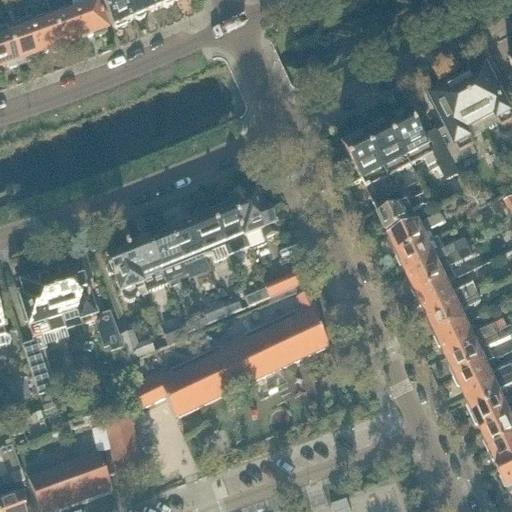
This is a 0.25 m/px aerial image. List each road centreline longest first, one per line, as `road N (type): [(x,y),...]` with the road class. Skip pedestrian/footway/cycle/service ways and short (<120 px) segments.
road 1 (residential): [(416,416),(279,129)]
road 2 (residential): [(0,237),(279,129)]
road 3 (residential): [(416,416),(162,511)]
road 4 (residential): [(279,129),(511,6)]
road 5 (residential): [(234,22),(0,120)]
